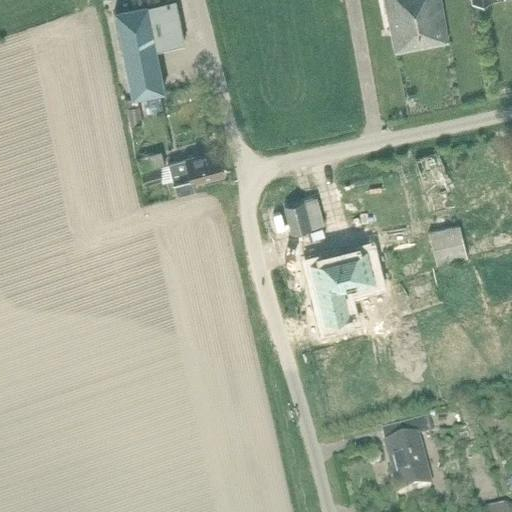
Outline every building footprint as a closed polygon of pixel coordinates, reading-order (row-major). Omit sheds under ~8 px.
[(130,97),(162,91),(154,49),(183,43),(174,0),(166,0),(146,4),(114,10),(122,53),(130,97)] [(384,0),(394,51),(447,42),(439,0),(384,0)] [(138,106),(127,108),(130,126),(141,124),(138,106)] [(222,176),(216,150),(167,163),(177,195),(194,190),(192,184),(222,176)] [(158,166),(164,164),(161,152),(136,159),(143,184),(162,179),(158,166)] [(431,213),(454,207),(437,153),(415,160),(431,213)] [(291,234),(323,225),(316,197),(284,206),(291,234)] [(437,265),(467,258),(459,227),(429,235),(437,265)] [(375,248),(306,268),(325,329),(357,319),(349,294),(385,283),(375,248)] [(479,402),(459,409),(463,422),(483,415),(479,402)] [(417,436),(417,438),(429,435),(425,419),(380,431),(384,445),(417,436)] [(430,487),(417,438),(417,436),(384,445),(396,495),(430,487)]
